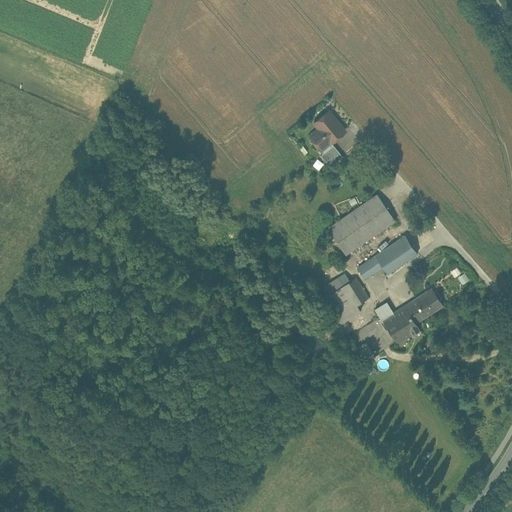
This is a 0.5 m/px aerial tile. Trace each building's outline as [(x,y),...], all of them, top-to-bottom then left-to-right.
[(345,131),(328,111),(315,122),(319,128),(310,136),(321,149),(330,141),(331,142),(345,131)] [(342,155),(333,144),(320,154),(330,166),(342,155)] [(377,193),(327,227),(345,253),(395,219),(377,193)] [(405,234),(375,255),(382,265),(388,273),(417,253),(405,234)] [(328,266),(329,261),(328,256),(325,253),(322,250),(317,249),(312,250),(309,253),(306,257),(305,261),(306,266),(309,270),(313,272),(317,273),(322,272),(326,269),(328,266)] [(375,255),(357,267),(364,278),(382,265),(375,255)] [(355,277),(343,285),(356,305),(357,305),(368,298),(355,277)] [(343,285),(326,296),(343,322),(361,311),(357,305),(356,305),(343,285)] [(422,295),(405,306),(415,322),(433,311),(442,305),(432,289),(422,295)] [(387,302),(375,309),(383,322),(385,321),(384,320),(394,313),(387,302)] [(394,313),(384,320),(385,321),(398,342),(419,329),(415,322),(405,306),(394,313)] [(366,341),(357,344),(362,355),(371,351),(366,341)]
